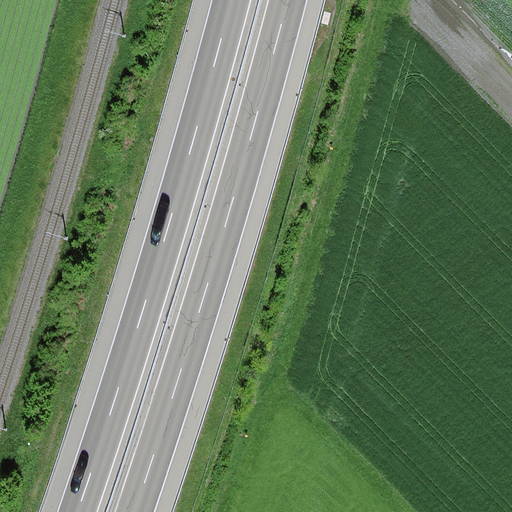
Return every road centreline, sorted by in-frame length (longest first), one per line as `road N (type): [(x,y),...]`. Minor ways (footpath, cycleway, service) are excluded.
road 1 (motorway): [(141,511),(300,0)]
road 2 (motorway): [(227,0),(147,306),(74,511)]
